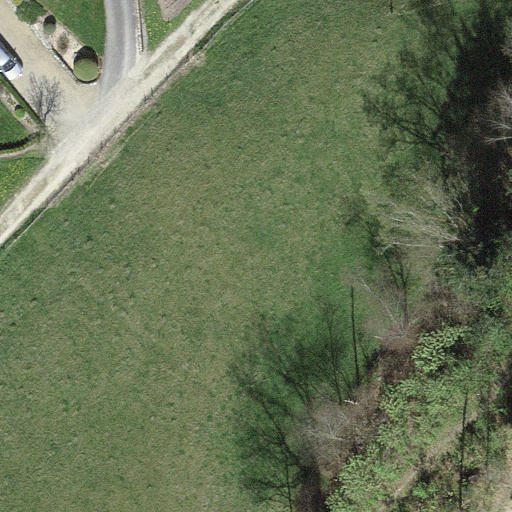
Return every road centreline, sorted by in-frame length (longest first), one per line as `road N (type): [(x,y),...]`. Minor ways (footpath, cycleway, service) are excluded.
road 1 (track): [(0,231),(224,0)]
road 2 (track): [(374,511),(511,350)]
